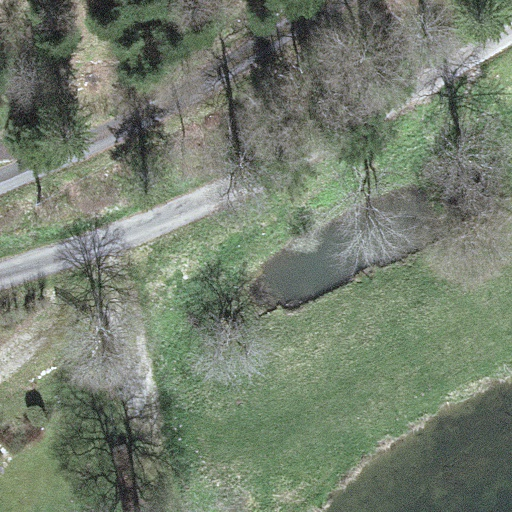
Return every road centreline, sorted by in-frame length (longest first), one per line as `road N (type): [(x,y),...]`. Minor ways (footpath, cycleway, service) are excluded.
road 1 (unclassified): [(511,34),(237,187),(0,274)]
road 2 (unclassified): [(0,184),(152,118),(342,0)]
